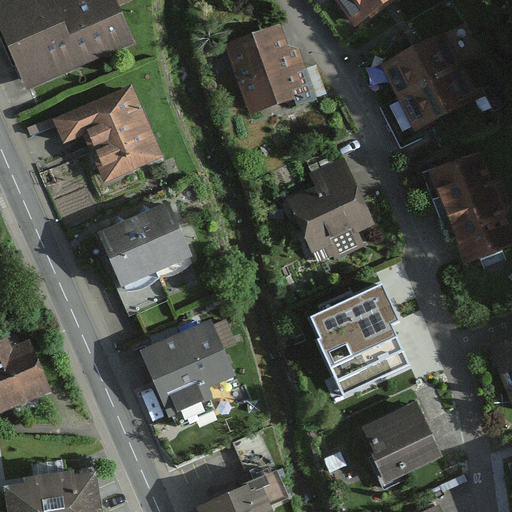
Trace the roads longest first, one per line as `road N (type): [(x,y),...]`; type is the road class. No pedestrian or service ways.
road 1 (residential): [(487,511),(466,398),(407,217),(361,108),(290,0)]
road 2 (tertiary): [(0,142),(160,511)]
